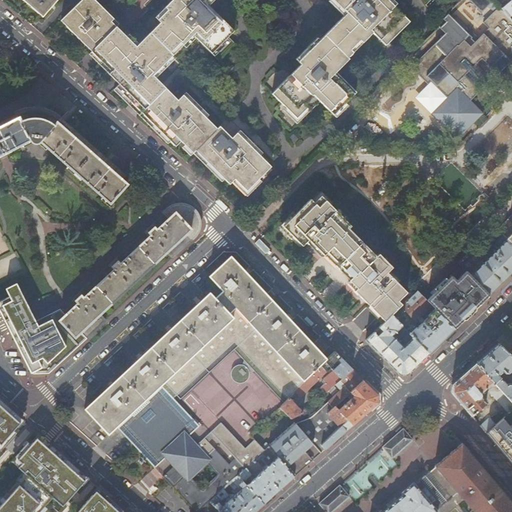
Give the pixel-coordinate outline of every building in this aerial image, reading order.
[(21,0),(42,18),(56,0),(21,0)] [(210,0),(167,0),(162,5),(165,8),(131,43),(116,29),(106,18),(109,15),(98,5),(94,8),(86,0),(81,0),(62,19),(68,25),(65,28),(92,53),(110,70),(107,74),(119,86),(116,89),(141,113),(165,89),(152,76),(167,61),(165,59),(180,43),(182,46),(193,35),(211,54),(227,37),(233,31),(207,4),(210,0)] [(326,0),(347,19),(302,66),(305,68),(275,98),(300,122),(310,111),(313,114),(323,104),(331,113),(354,90),(339,75),(352,62),(351,60),(376,36),(389,49),(411,27),(385,2),(382,5),(376,0),(326,0)] [(467,0),(481,14),(489,6),(494,1),(493,0),(467,0)] [(511,0),(501,9),(508,17),(511,13),(511,0)] [(499,7),(494,1),(489,6),(494,12),(499,7)] [(501,9),(499,7),(494,12),(482,23),(488,29),(473,44),(470,47),(464,41),(466,38),(469,35),(448,14),(442,19),(445,22),(439,28),(440,30),(444,34),(411,67),(427,84),(430,82),(447,98),(431,114),(457,140),(482,114),(470,101),(480,91),(474,85),(486,74),(491,79),(510,61),(509,60),(507,58),(511,53),(511,21),(508,17),(501,9)] [(235,45),(227,37),(211,54),(219,61),(235,45)] [(466,38),(464,41),(470,47),(473,44),(466,38)] [(13,65),(19,59),(7,50),(2,56),(13,65)] [(491,79),(486,74),(474,85),(480,91),(482,93),(488,87),(493,81),(491,79)] [(447,98),(430,82),(427,84),(415,97),(431,114),(447,98)] [(177,100),(165,89),(141,113),(176,147),(181,141),(193,154),(196,151),(230,185),(235,179),(247,191),(262,176),(264,178),(272,170),(270,168),(271,166),(237,132),(231,138),(219,126),(216,128),(182,95),(177,100)] [(371,96),(367,103),(372,107),(367,114),(382,124),(392,110),(371,96)] [(0,156),(29,142),(30,144),(32,145),(34,145),(36,146),(38,145),(41,143),(110,204),(135,176),(132,171),(118,158),(110,152),(69,115),(38,98),(27,104),(20,107),(11,111),(0,116),(0,156)] [(354,291),(385,322),(392,315),(402,305),(399,301),(404,296),(407,294),(387,273),(392,268),(378,254),(375,256),(348,228),(351,226),(321,196),(314,202),(311,199),(283,226),(302,246),(308,240),(324,255),(327,252),(352,277),(349,280),(356,288),(354,291)] [(178,204),(59,314),(77,332),(195,222),(178,204)] [(502,236),(506,241),(511,246),(511,214),(496,230),(499,233),(496,236),(499,239),(502,236)] [(459,263),(466,270),(490,294),(511,272),(511,246),(506,241),(495,251),(493,249),(491,252),(493,254),(484,262),(471,250),(459,263)] [(429,242),(425,246),(433,254),(437,250),(429,242)] [(162,387),(173,400),(235,341),(289,398),(294,394),(327,361),(313,347),(315,345),(292,322),(291,323),(286,318),(287,316),(272,301),(271,302),(230,258),(208,278),(221,293),(214,300),(208,294),(83,411),(104,434),(161,381),(164,384),(162,387)] [(42,316),(20,270),(5,277),(0,279),(0,314),(10,336),(31,380),(69,342),(54,310),(42,316)] [(432,306),(434,309),(454,329),(490,294),(466,270),(456,281),(451,276),(426,301),(432,306)] [(404,296),(399,301),(402,305),(416,321),(432,306),(426,301),(417,291),(408,300),(404,296)] [(415,328),(410,333),(429,353),(454,329),(434,309),(428,315),(423,319),(425,321),(417,329),(415,328)] [(374,333),(365,341),(398,375),(407,375),(429,353),(410,333),(392,315),(385,322),(379,328),(383,332),(378,338),(374,333)] [(499,344),(477,364),(511,401),(511,384),(511,383),(508,384),(507,385),(498,376),(503,372),(505,375),(508,374),(511,370),(511,357),(508,354),(499,344)] [(334,386),(352,370),(335,352),(327,361),(294,394),(295,396),(297,394),(301,398),(330,369),(333,372),(322,381),(325,384),(319,390),(324,395),(334,386)] [(244,365),(241,364),(238,365),(235,366),(234,368),(232,370),(232,372),(232,374),(232,376),(233,378),(234,380),(237,382),(239,383),(242,383),(245,382),(247,381),(249,379),(250,376),(250,373),(250,371),(248,368),(246,366),(244,365)] [(452,395),(472,417),(486,404),(484,402),(486,400),(484,399),(481,398),(481,395),(484,395),(487,393),(484,390),(491,385),(493,387),(488,392),(509,414),(511,410),(511,401),(477,364),(452,386),(452,395)] [(377,404),(377,396),(363,382),(364,382),(363,381),(344,398),(346,400),(348,400),(349,398),(351,400),(344,406),(340,402),(335,407),(353,426),(377,404)] [(173,400),(162,387),(116,429),(135,449),(154,468),(199,427),(173,400)] [(289,399),(280,408),(291,419),(302,414),(289,399)] [(0,450),(0,451),(16,433),(13,431),(22,421),(0,400),(0,450)] [(281,462),(294,478),(322,453),(314,444),(296,424),(291,419),(280,408),(272,415),(289,431),(279,439),(278,438),(272,444),(269,441),(265,445),(268,448),(281,462)] [(511,431),(503,421),(487,435),(511,464),(511,431)] [(220,511),(211,502),(224,490),(229,485),(238,477),(246,469),(252,464),(265,451),(265,450),(254,440),(244,449),(220,423),(209,433),(233,459),(228,464),(204,439),(192,450),(207,465),(192,479),(177,464),(163,478),(170,485),(195,511),(220,511)] [(392,459),(413,440),(403,429),(383,448),(392,459)] [(87,479),(38,436),(30,445),(27,443),(11,462),(23,473),(16,480),(19,484),(5,500),(2,497),(0,499),(0,511),(41,511),(45,508),(44,506),(52,498),(62,507),(87,479)] [(435,468),(428,473),(450,500),(457,494),(458,495),(472,511),(511,511),(511,503),(457,438),(454,440),(459,446),(434,467),(435,468)] [(238,477),(263,505),(279,491),(294,478),(281,462),(268,448),(265,450),(265,451),(252,464),(254,465),(250,469),(257,477),(254,479),(246,469),(238,477)] [(147,471),(149,469),(141,461),(139,463),(147,471)] [(234,489),(231,492),(234,495),(228,495),(224,490),(211,502),(220,511),(255,511),(263,505),(238,477),(229,485),(234,489)] [(436,511),(443,506),(420,480),(414,485),(413,484),(401,494),(403,496),(398,499),(394,503),(390,506),(383,511),(380,511),(379,511),(436,511)] [(325,511),(332,511),(350,497),(340,486),(319,505),(325,511)] [(123,511),(98,489),(77,511),(123,511)]
